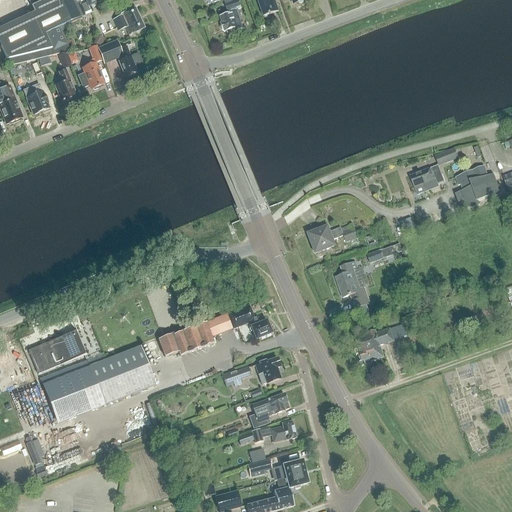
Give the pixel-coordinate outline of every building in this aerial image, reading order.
[(27,0),(34,13),(0,28),(0,45),(7,60),(4,60),(7,67),(71,51),(62,35),(68,32),(66,27),(81,19),(81,18),(73,1),(72,0),(27,0)] [(102,0),(76,0),(73,1),(81,18),(82,17),(82,18),(93,13),(91,8),(96,6),(95,4),(102,1),(102,0)] [(241,10),(238,2),(237,0),(229,0),(223,2),(227,13),(223,15),(223,17),(220,18),(222,24),(221,24),(221,25),(221,28),(222,31),(223,33),(232,30),(233,32),(238,30),(237,30),(242,28),(236,11),(241,10)] [(257,0),(263,17),(278,12),(273,0),(257,0)] [(128,36),(144,28),(135,8),(119,15),(120,17),(113,20),(118,31),(125,28),(128,36)] [(97,36),(93,43),(100,47),(104,40),(97,36)] [(116,42),(97,49),(102,62),(102,63),(115,58),(112,50),(119,48),(116,42)] [(98,70),(96,64),(102,62),(97,49),(96,46),(88,50),(92,60),(87,62),(89,66),(82,69),(85,75),(83,76),(77,78),(82,90),(88,87),(90,91),(93,90),(94,90),(97,89),(98,87),(105,85),(99,70),(98,70)] [(130,58),(126,47),(120,50),(122,56),(119,57),(121,61),(119,62),(125,78),(136,73),(133,65),(140,62),(137,55),(130,58)] [(65,53),(59,54),(65,69),(71,66),(66,55),(65,53)] [(42,74),(37,63),(31,65),(35,76),(42,74)] [(55,86),(62,103),(71,100),(70,97),(75,96),(72,88),(72,87),(70,81),(69,81),(65,70),(58,73),(62,83),(55,86)] [(33,116),(49,109),(42,93),(41,93),(38,85),(23,92),(33,116)] [(0,109),(6,126),(22,120),(13,99),(8,87),(0,89),(0,109)] [(453,149),(434,156),(438,166),(457,159),(453,149)] [(415,190),(423,187),(425,192),(437,187),(437,185),(444,182),(437,166),(409,177),(415,190)] [(493,175),(487,177),(484,167),(477,168),(472,171),(466,172),(455,178),(458,186),(460,185),(462,191),(455,195),(459,212),(477,207),(476,203),(498,192),(493,175)] [(511,172),(502,176),(502,178),(507,189),(507,191),(511,189),(511,172)] [(351,225),(340,229),(340,228),(329,233),(327,228),(308,235),(316,254),(317,253),(319,258),(327,255),(325,250),(334,247),(334,246),(335,246),(333,240),(343,236),(345,243),(357,238),(354,229),(352,229),(351,225)] [(366,255),(369,263),(382,259),(379,250),(366,255)] [(354,310),(369,304),(364,288),(359,290),(353,272),(357,270),(354,262),(340,267),(343,275),(335,278),(342,299),(354,295),(356,300),(352,302),(354,310)] [(266,322),(259,324),(256,317),(253,318),(248,306),(227,315),(233,330),(249,324),(251,327),(250,327),(255,340),(271,334),(266,322)] [(180,357),(213,344),(205,323),(194,326),(172,336),(171,334),(157,340),(164,357),(178,352),(180,357)] [(390,330),(393,339),(405,335),(402,326),(390,330)] [(379,346),(393,342),(392,337),(389,330),(376,334),(375,332),(362,336),(363,340),(356,342),(359,353),(360,355),(359,356),(360,360),(362,362),(362,363),(364,362),(365,367),(372,365),(371,362),(383,358),(379,346)] [(77,331),(28,351),(37,375),(87,354),(86,354),(84,355),(75,332),(77,331)] [(140,347),(88,367),(103,406),(155,386),(140,347)] [(266,385),(280,380),(276,370),(280,368),(276,359),(266,363),(263,362),(258,363),(259,365),(255,367),(262,386),(266,384),(266,385)] [(250,376),(247,368),(221,376),(225,387),(233,385),(234,387),(241,385),(239,380),(250,376)] [(284,395),(267,401),(267,400),(252,405),(255,415),(248,417),(253,429),(269,423),(267,418),(284,412),(284,411),(288,410),(286,403),(287,402),(284,395)] [(286,441),(296,439),(292,422),(282,424),(283,429),(271,431),(270,430),(260,432),(261,438),(271,436),(272,443),(286,440),(286,441)] [(236,429),(226,433),(228,440),(237,436),(238,436),(236,429)] [(253,442),(261,440),(259,430),(251,432),(251,433),(244,435),(251,433),(252,439),(253,441),(253,442)] [(252,439),(251,433),(244,435),(238,436),(237,436),(239,444),(253,441),(252,439)] [(25,445),(33,467),(41,464),(32,442),(25,445)] [(255,463),(269,459),(265,448),(252,452),(255,463)] [(253,467),(247,469),(250,477),(263,473),(263,471),(271,469),(269,461),(252,465),(253,467)] [(290,487),(291,489),(307,485),(301,462),(273,470),(279,490),(290,487)] [(35,473),(38,480),(46,476),(44,470),(35,473)] [(246,507),(247,511),(273,511),(294,507),(289,491),(291,489),(290,487),(279,490),(273,492),(275,499),(246,507)] [(214,498),(217,511),(229,511),(230,511),(241,508),(236,492),(214,498)]
